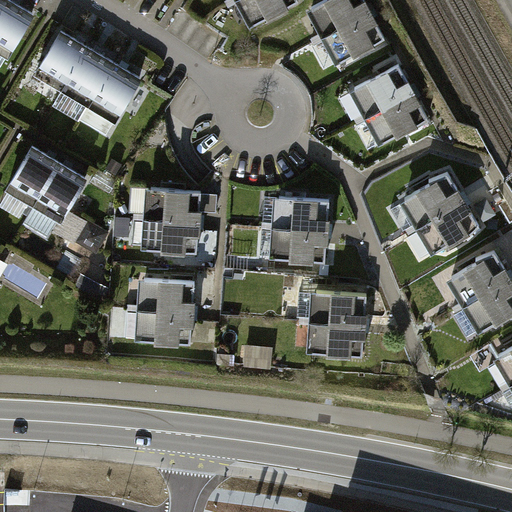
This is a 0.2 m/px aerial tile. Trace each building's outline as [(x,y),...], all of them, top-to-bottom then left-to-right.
[(31,6),(19,0),(0,0),(0,50),(5,54),(31,6)] [(295,0),(240,0),(252,22),(295,0)] [(381,37),(362,0),(312,0),(306,3),(335,60),(381,37)] [(138,70),(54,26),(28,74),(112,119),(138,70)] [(426,117),(397,60),(351,83),(380,141),(426,117)] [(87,175),(31,141),(5,184),(61,218),(87,175)] [(476,224),(445,171),(400,198),(432,250),(476,224)] [(141,246),(197,250),(199,229),(199,221),(202,188),(146,184),(143,217),(141,241),(141,246)] [(268,256),(325,260),(329,199),(307,197),(290,196),(272,195),(268,256)] [(96,255),(111,231),(69,206),(57,227),(77,239),(75,243),(96,255)] [(511,308),(511,283),(492,250),(448,276),(479,328),(511,308)] [(192,281),(141,277),(136,336),(187,341),(192,281)] [(363,353),(366,293),(349,291),(329,290),(312,290),(309,350),(363,353)] [(511,347),(495,358),(511,386),(511,347)]
